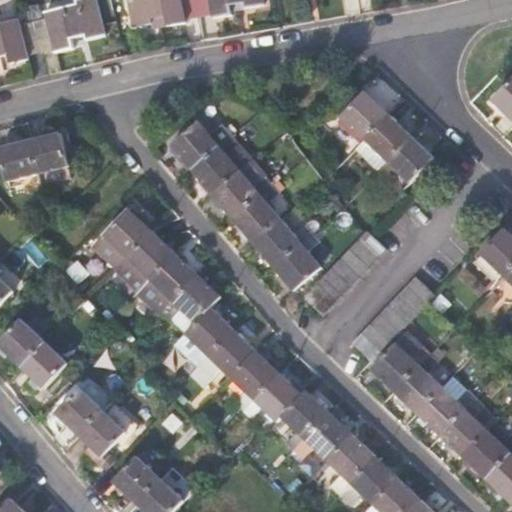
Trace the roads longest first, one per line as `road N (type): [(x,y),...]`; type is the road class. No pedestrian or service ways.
road 1 (residential): [(90,90),(312,351),(479,511)]
road 2 (residential): [(403,25),(90,90)]
road 3 (residential): [(511,171),(432,93),(403,25)]
road 4 (residential): [(0,407),(88,511)]
